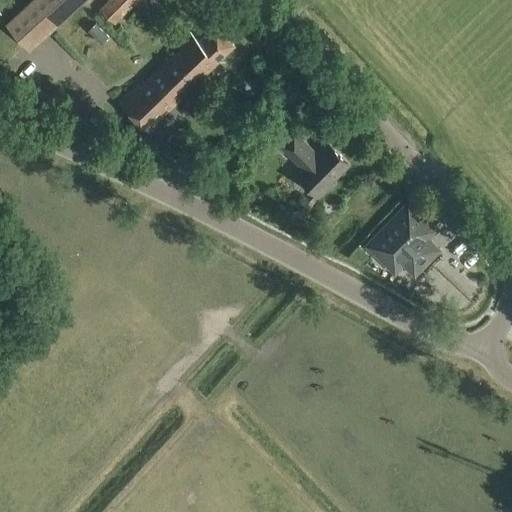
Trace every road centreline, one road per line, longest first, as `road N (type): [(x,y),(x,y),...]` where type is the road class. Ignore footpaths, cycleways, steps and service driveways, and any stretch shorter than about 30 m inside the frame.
road 1 (tertiary): [(484,351),(451,345),(214,217),(0,117)]
road 2 (unclassified): [(511,271),(253,0)]
